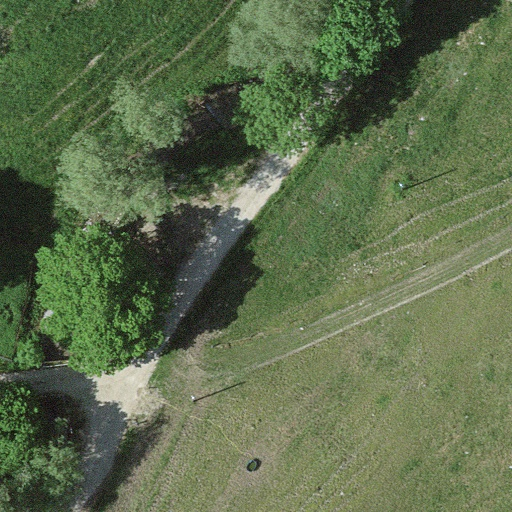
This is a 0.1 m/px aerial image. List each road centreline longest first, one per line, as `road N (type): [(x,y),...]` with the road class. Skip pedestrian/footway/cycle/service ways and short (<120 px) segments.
road 1 (track): [(130,365),(223,358),(437,275),(511,236)]
road 2 (track): [(130,365),(57,383),(0,384)]
